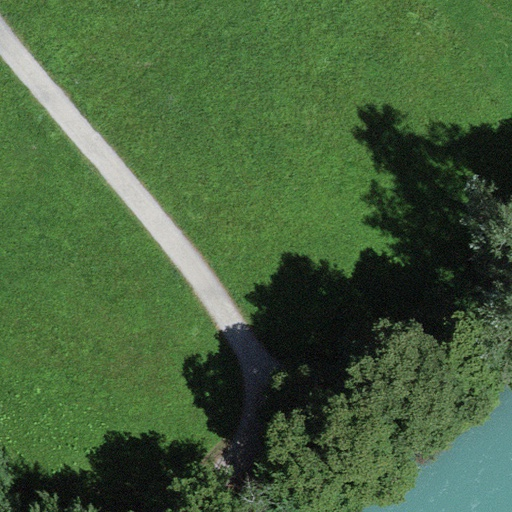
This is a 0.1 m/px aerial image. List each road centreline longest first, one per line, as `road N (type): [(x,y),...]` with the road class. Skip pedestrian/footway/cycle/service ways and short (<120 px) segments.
road 1 (track): [(289,428),(250,350),(170,234),(0,32)]
road 2 (track): [(511,289),(289,428),(173,511)]
